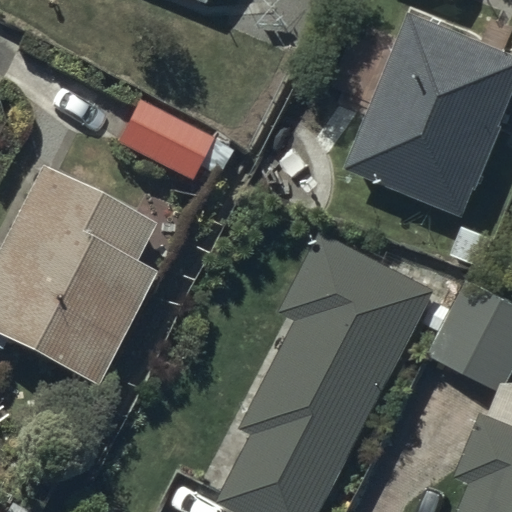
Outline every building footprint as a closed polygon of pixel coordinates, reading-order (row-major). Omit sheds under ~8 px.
[(511,93),(511,50),(410,10),(347,166),(464,213),(511,93)] [(210,140),(137,102),(117,141),(189,179),(210,140)] [(229,152),(211,143),(199,167),(217,176),(229,152)] [(153,225),(38,166),(0,239),(0,337),(95,386),(152,276),(132,266),(153,225)] [(484,235),(464,227),(453,255),(472,263),(484,235)] [(318,511),(434,290),(322,232),(280,312),(296,320),(241,424),(256,432),(222,499),(247,511),(318,511)] [(511,367),(511,304),(468,281),(430,353),(500,390),(511,367)] [(450,307),(437,300),(426,321),(439,328),(450,307)] [(511,511),(511,423),(485,412),(459,476),(475,483),(462,511),(511,511)]
